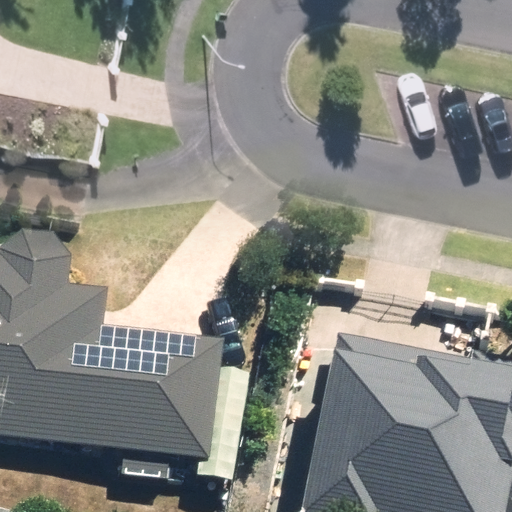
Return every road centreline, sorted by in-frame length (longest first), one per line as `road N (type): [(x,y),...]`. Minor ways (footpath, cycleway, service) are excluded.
road 1 (residential): [(299,155),(511,196)]
road 2 (residential): [(317,0),(279,14),(253,61),(255,109),(299,155)]
